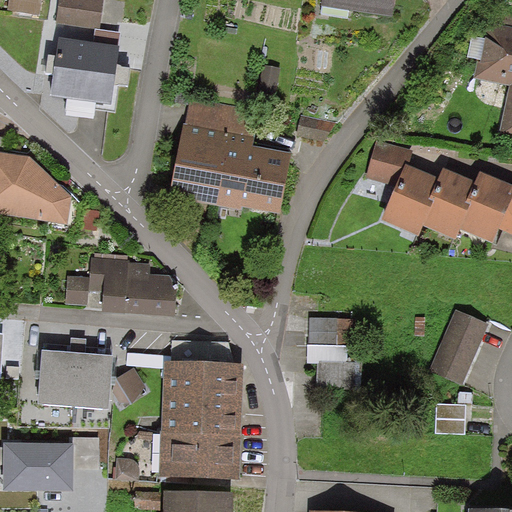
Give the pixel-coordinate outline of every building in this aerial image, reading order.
[(42,0),(9,0),(8,11),(41,15),(42,0)] [(103,0),(59,0),(57,24),(100,30),(103,0)] [(321,0),(321,7),(392,18),(394,0),(321,0)] [(511,7),(506,6),(502,25),(489,23),(481,62),(478,61),(475,79),(509,86),(499,136),(511,138),(511,7)] [(120,48),(60,39),(56,66),(52,98),(111,107),(120,48)] [(281,69),(264,66),(258,94),(275,98),(281,69)] [(261,108),(192,95),(187,122),(185,122),(171,196),(243,210),(244,205),(281,212),(292,152),(254,145),(261,108)] [(341,123),(301,115),(297,136),(330,143),(341,123)] [(413,151),(376,140),(367,178),(397,186),(406,165),(409,167),(413,151)] [(30,158),(0,153),(0,214),(68,225),(72,198),(30,158)] [(409,167),(406,165),(397,186),(382,221),(419,237),(424,227),(434,203),(429,201),(439,180),(421,172),(409,167)] [(458,175),(444,169),(439,180),(429,201),(434,203),(424,227),(456,241),(461,230),(472,206),(467,204),(476,183),(458,175)] [(511,186),(499,181),(480,173),(476,183),(467,204),(472,206),(461,230),(493,245),(500,230),(511,201),(511,186)] [(511,201),(500,230),(511,234),(511,201)] [(95,257),(92,257),(90,278),(68,277),(67,304),(87,306),(87,307),(103,308),(103,313),(175,318),(177,292),(168,276),(151,275),(151,265),(130,264),(130,261),(128,260),(128,256),(95,254),(95,257)] [(489,325),(457,310),(429,371),(462,386),(489,325)] [(357,320),(310,319),(309,345),(308,345),(307,364),(318,364),(317,390),(355,391),(357,320)] [(110,410),(113,356),(79,354),(42,352),(39,406),(110,410)] [(240,482),(243,365),(163,363),(160,479),(240,482)] [(146,387),(134,368),(117,380),(133,405),(146,387)] [(459,393),(459,405),(467,406),(472,406),(473,393),(459,393)] [(459,405),(437,404),(436,434),(466,435),(467,406),(459,405)] [(70,438),(69,446),(74,446),(73,471),(99,471),(99,438),(70,438)] [(69,446),(4,445),(3,492),(73,493),(73,471),(74,446),(69,446)] [(133,460),(116,458),(115,480),(140,482),(140,474),(140,468),(139,466),(136,462),(133,460)] [(233,511),(233,495),(164,492),(163,511),(233,511)]
